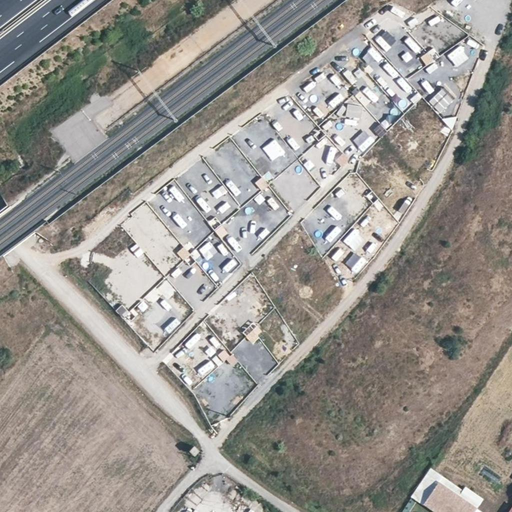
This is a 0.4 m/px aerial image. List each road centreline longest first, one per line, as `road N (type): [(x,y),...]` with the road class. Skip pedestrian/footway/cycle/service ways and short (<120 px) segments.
road 1 (track): [(208,451),(391,247),(460,130),(511,2)]
road 2 (unclassified): [(214,456),(79,306),(0,232)]
